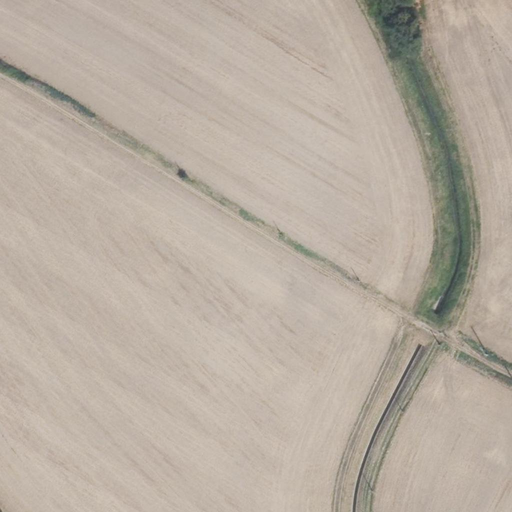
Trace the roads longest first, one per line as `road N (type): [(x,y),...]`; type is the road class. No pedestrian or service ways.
road 1 (track): [(410,320),(0,68)]
road 2 (track): [(419,0),(421,54),(455,143),(471,245),(466,285),(441,339)]
road 3 (track): [(410,320),(357,436),(341,511)]
